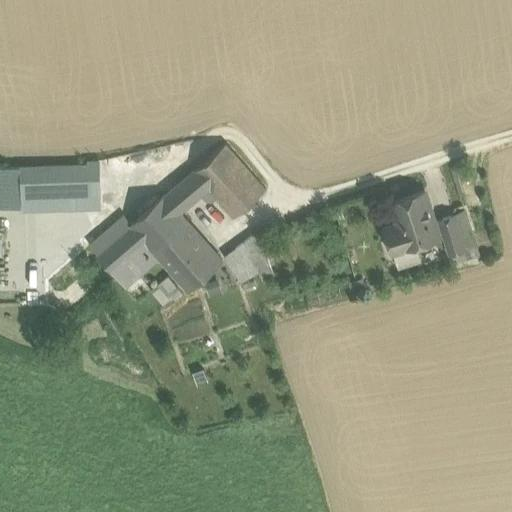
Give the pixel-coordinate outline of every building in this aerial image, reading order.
[(115,269),(128,283),(160,256),(157,251),(187,220),(180,212),(201,194),(205,199),(211,200),(216,196),(234,215),(266,187),(226,141),(131,222),(125,214),(92,242),(115,269)] [(90,164),(22,165),(23,184),(73,183),(74,204),(100,203),(99,160),(90,160),(90,164)] [(22,165),(0,166),(0,211),(3,272),(34,271),(30,205),(74,204),(73,183),(23,184),(22,165)] [(424,189),(392,199),(399,222),(386,226),(393,249),(439,234),(424,189)] [(461,233),(455,213),(440,217),(451,252),(475,244),(471,230),(461,233)] [(187,220),(157,251),(160,256),(188,288),(222,258),(187,220)] [(259,228),(224,255),(240,280),(270,263),(259,228)] [(177,284),(168,274),(159,282),(167,292),(177,284)] [(167,292),(159,282),(151,288),(166,306),(174,300),(167,292)]
